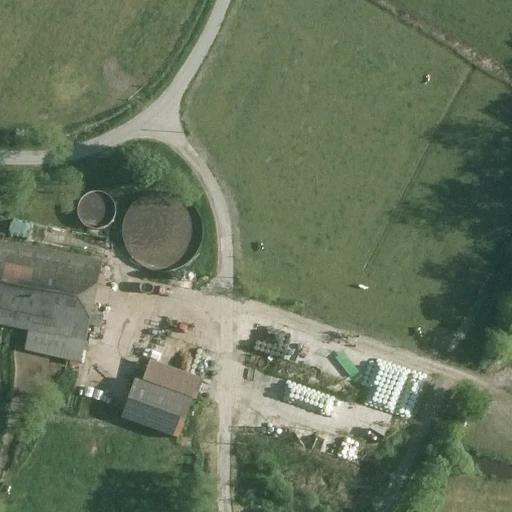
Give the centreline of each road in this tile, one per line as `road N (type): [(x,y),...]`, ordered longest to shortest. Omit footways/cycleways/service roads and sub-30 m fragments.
road 1 (track): [(224,511),(223,206),(161,121)]
road 2 (unclassified): [(0,161),(39,164),(90,154),(161,121),(193,72),(221,0)]
